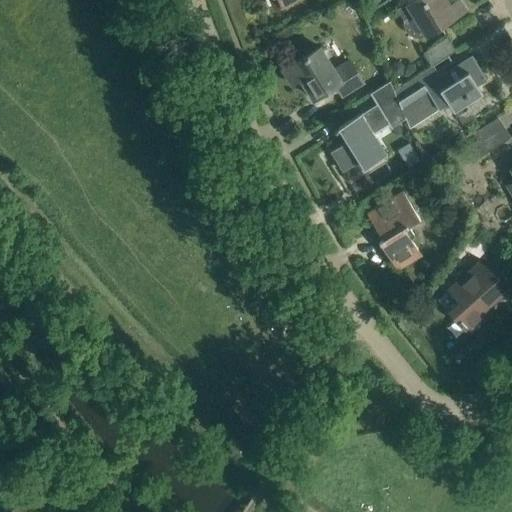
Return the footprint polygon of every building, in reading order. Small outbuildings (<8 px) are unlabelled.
[(409,0),(396,8),(404,21),(403,25),(405,29),(407,32),(411,35),(416,37),(421,37),(426,35),(427,37),(466,11),(458,0),(454,0),(447,5),(444,0),(409,0)] [(447,37),(424,52),(432,65),(455,50),(447,37)] [(335,85),(342,96),(363,83),(349,60),(334,70),(320,47),(283,70),(292,84),(293,84),(293,83),(300,78),(313,99),(335,85)] [(448,103),(453,112),(482,94),(477,85),(487,79),(472,55),(426,84),(421,76),(432,70),(430,67),(407,82),(394,90),(401,109),(427,92),(438,109),(448,103)] [(390,124),(391,125),(404,118),(401,109),(394,90),(390,81),(372,92),(378,103),(390,124)] [(346,141),(330,151),(343,171),(359,161),(363,168),(380,158),(387,154),(374,134),(390,124),(378,103),(361,113),(361,112),(354,116),(338,127),(339,129),(346,141)] [(469,138),(480,156),(510,137),(498,119),(469,138)] [(419,218),(402,191),(367,213),(384,240),(380,242),(394,264),(417,249),(404,227),(419,218)] [(481,258),(489,248),(468,236),(460,246),(481,258)] [(501,261),(493,251),(450,289),(461,302),(450,311),(469,332),(490,314),(485,308),(509,287),(493,268),(501,261)]
